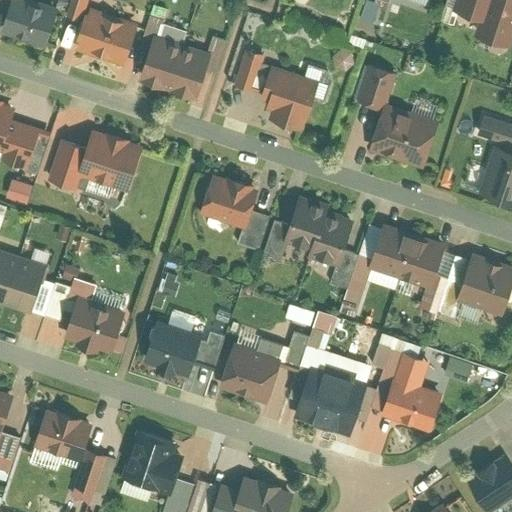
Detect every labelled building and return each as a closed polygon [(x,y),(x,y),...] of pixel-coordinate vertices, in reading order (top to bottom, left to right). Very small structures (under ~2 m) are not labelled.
[(11,0),(2,28),(48,43),(61,3),(51,0),(11,0)] [(370,20),(373,0),(360,0),(357,18),(370,20)] [(456,0),(455,5),(485,14),(489,0),(456,0)] [(479,30),(511,40),(511,0),(489,0),(485,14),(479,30)] [(77,45),(101,52),(113,12),(90,5),(77,45)] [(113,12),(101,52),(126,60),(138,20),(113,12)] [(140,75),(167,85),(183,41),(156,31),(140,75)] [(183,41),(167,85),(199,96),(214,52),(183,41)] [(255,88),(266,49),(247,44),(236,83),(255,88)] [(265,110),(307,122),(321,76),(278,64),(265,110)] [(39,168),(53,128),(13,114),(16,104),(0,98),(0,163),(0,164),(3,156),(39,168)] [(424,163),(438,120),(384,103),(370,146),(424,163)] [(130,187),(145,142),(93,124),(87,141),(63,133),(50,174),(78,183),(83,171),(130,187)] [(511,197),(511,144),(496,140),(481,187),(511,197)] [(247,224),(261,184),(214,169),(201,209),(247,224)] [(8,175),(2,193),(25,201),(31,183),(8,175)] [(285,236),(312,246),(326,207),(329,200),(301,191),(285,236)] [(340,262),(355,216),(326,207),(312,246),(311,253),(340,262)] [(433,282),(447,238),(384,218),(370,262),(433,282)] [(503,309),(511,283),(511,259),(474,247),(458,294),(503,309)] [(17,259),(0,253),(0,305),(2,306),(17,259)] [(44,267),(17,259),(2,306),(30,314),(44,267)] [(66,334),(112,348),(125,307),(79,293),(66,334)] [(283,313),(307,322),(312,309),(288,300),(283,313)] [(207,332),(160,316),(146,357),(193,373),(207,332)] [(234,340),(221,382),(270,399),(282,355),(234,340)] [(373,405),(432,424),(444,386),(424,380),(431,355),(393,343),(373,405)] [(442,370),(466,373),(468,356),(444,353),(442,370)] [(352,430),(369,377),(313,359),(296,411),(352,430)] [(17,391),(0,385),(0,426),(5,428),(17,391)] [(49,405),(37,443),(82,457),(95,420),(49,405)] [(142,424),(126,472),(172,488),(185,451),(175,448),(179,437),(142,424)] [(0,427),(0,464),(11,468),(23,434),(0,427)] [(77,480),(106,490),(118,456),(89,446),(77,480)] [(469,472),(492,506),(511,492),(511,456),(507,448),(469,472)] [(224,479),(213,511),(288,511),(297,486),(248,469),(243,485),(224,479)] [(164,511),(166,511),(188,511),(199,482),(178,474),(164,511)] [(212,478),(200,511),(212,511),(223,481),(212,478)] [(455,511),(445,497),(421,511),(455,511)]
